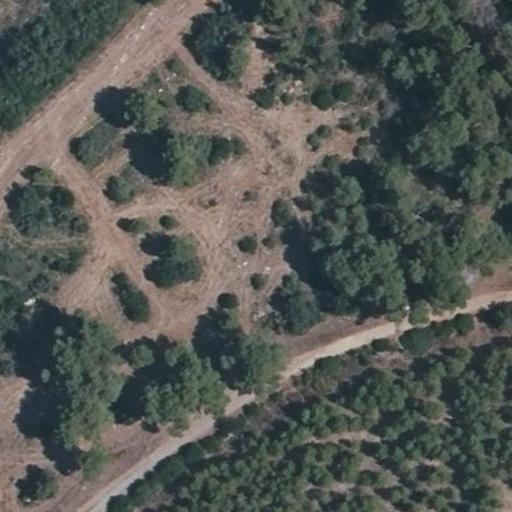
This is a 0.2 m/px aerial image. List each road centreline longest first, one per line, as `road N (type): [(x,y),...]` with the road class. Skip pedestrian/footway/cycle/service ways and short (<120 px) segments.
road 1 (unknown): [(511,308),(428,320),(248,403),(119,511)]
road 2 (track): [(175,0),(0,196)]
